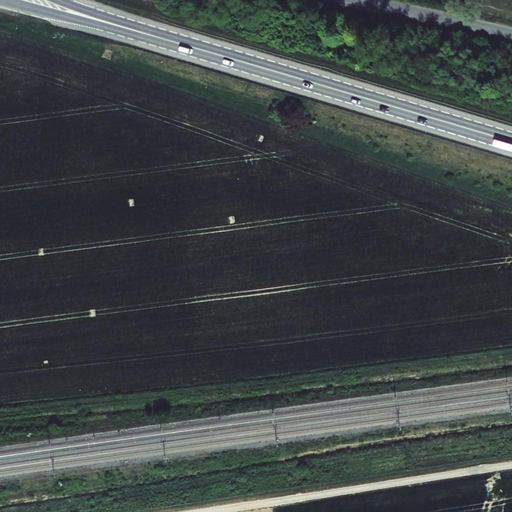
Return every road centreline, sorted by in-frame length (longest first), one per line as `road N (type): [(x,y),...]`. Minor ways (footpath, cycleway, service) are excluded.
road 1 (primary): [(122,27),(511,141)]
road 2 (track): [(203,511),(511,465)]
road 3 (unclassified): [(354,0),(511,36)]
road 4 (primary): [(0,0),(122,27)]
